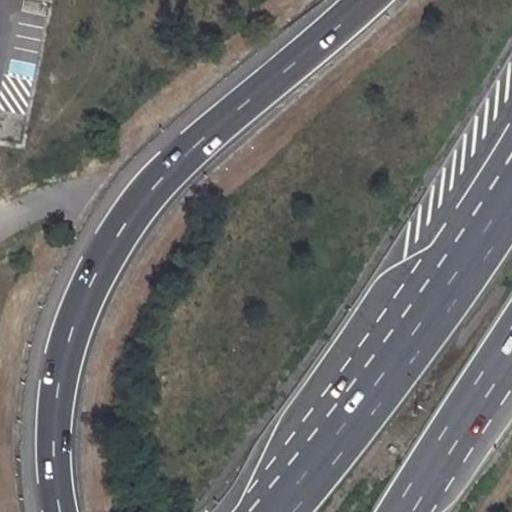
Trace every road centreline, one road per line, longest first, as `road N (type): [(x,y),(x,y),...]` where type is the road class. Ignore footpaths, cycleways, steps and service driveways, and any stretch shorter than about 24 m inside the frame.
road 1 (motorway): [(360,0),(192,141),(112,231),(55,357),(45,423),(54,511)]
road 2 (trunk): [(511,191),(365,397),(268,511)]
road 3 (trunk): [(403,511),(511,340)]
